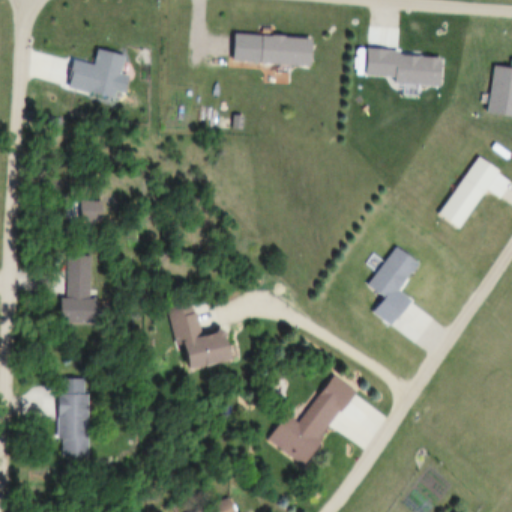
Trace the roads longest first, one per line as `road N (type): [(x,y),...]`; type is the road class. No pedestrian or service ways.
road 1 (residential): [(4,511),(22,0)]
road 2 (residential): [(321,511),(363,464),(511,243)]
